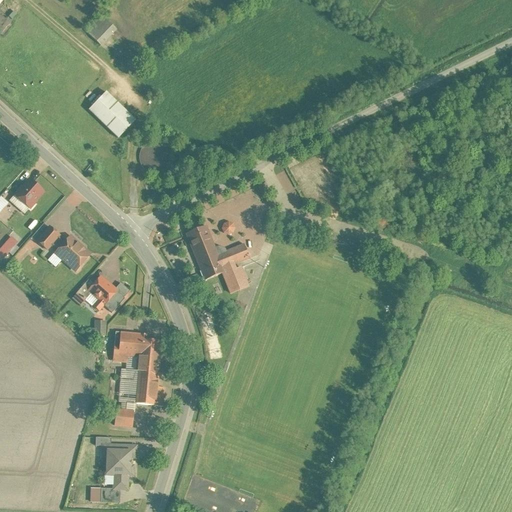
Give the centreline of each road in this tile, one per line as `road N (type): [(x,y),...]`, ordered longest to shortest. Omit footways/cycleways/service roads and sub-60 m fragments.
road 1 (unclassified): [(511,37),(130,233)]
road 2 (tertiary): [(150,511),(179,423),(186,356),(167,296),(130,233)]
road 3 (track): [(262,167),(286,211),(511,293)]
road 4 (tertiary): [(130,233),(0,114)]
